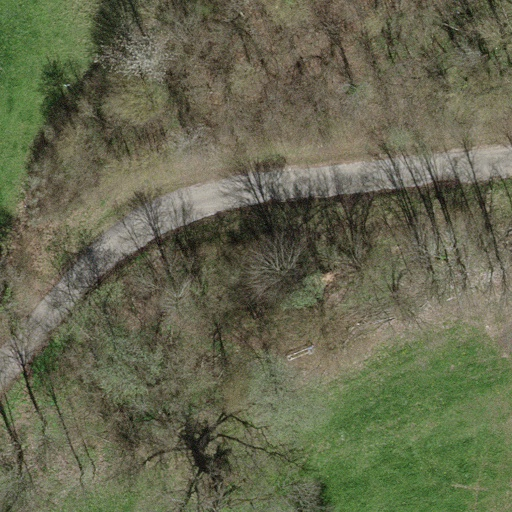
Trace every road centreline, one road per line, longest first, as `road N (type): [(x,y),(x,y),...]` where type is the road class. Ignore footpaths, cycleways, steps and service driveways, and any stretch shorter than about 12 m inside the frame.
road 1 (track): [(127,235),(200,199),(511,159)]
road 2 (track): [(127,235),(80,276),(0,370)]
